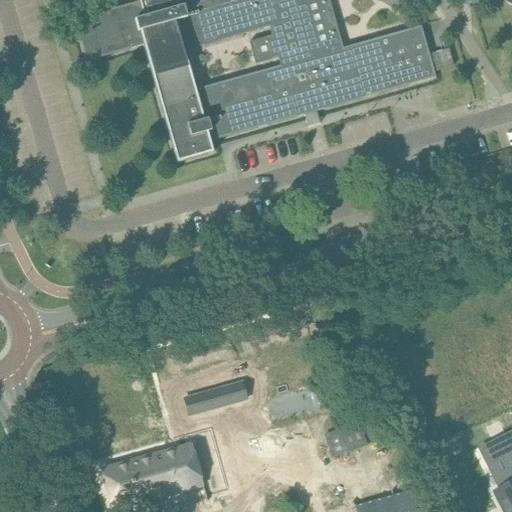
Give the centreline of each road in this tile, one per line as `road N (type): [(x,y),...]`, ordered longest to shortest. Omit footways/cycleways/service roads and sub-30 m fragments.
road 1 (unclassified): [(330,162),(77,227),(64,209),(3,0)]
road 2 (unclassified): [(26,341),(355,252)]
road 3 (unclassified): [(511,111),(330,162)]
road 4 (unclassified): [(355,252),(511,211)]
road 5 (tertiary): [(39,511),(0,386)]
